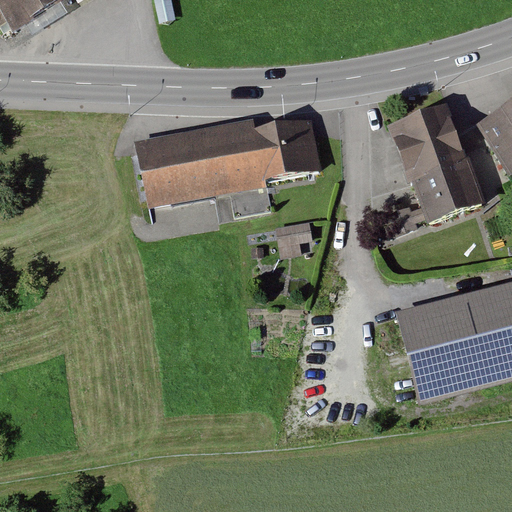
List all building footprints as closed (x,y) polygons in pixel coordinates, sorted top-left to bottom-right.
[(0,0),(0,12),(15,35),(70,0),(0,0)] [(511,108),(477,130),(509,180),(511,178),(511,108)] [(448,109),(392,129),(426,222),(482,202),(448,109)] [(248,127),(125,148),(137,216),(261,194),(260,187),(319,176),(311,127),(250,137),(248,127)] [(304,243),(314,243),(313,224),(280,225),(282,260),(305,258),(304,243)] [(511,288),(400,316),(422,405),(511,382),(511,288)]
